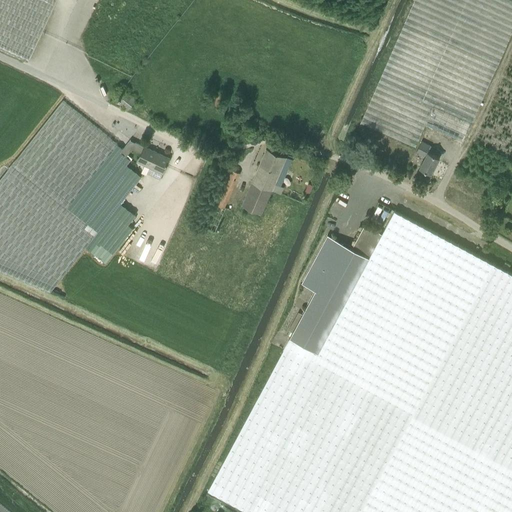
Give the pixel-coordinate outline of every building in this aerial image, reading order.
[(0,0),(0,48),(28,61),(56,0),(0,0)] [(415,147),(425,124),(433,107),(472,124),(511,31),(511,0),(414,0),(360,123),(410,145),(415,147)] [(217,108),(225,99),(215,91),(207,99),(217,108)] [(127,110),(136,101),(126,93),(118,102),(127,110)] [(89,243),(113,213),(137,183),(122,171),(127,165),(130,160),(131,160),(133,158),(128,155),(126,157),(121,152),(123,149),(63,101),(0,179),(0,271),(50,292),(86,248),(89,243)] [(464,141),(472,124),(433,107),(425,124),(464,141)] [(426,156),(419,168),(431,174),(440,158),(428,152),(431,146),(422,141),(417,151),(426,156)] [(293,157),(268,146),(252,182),(272,190),(272,189),(278,191),(293,157)] [(170,158),(144,147),(137,161),(163,173),(170,158)] [(225,208),(240,173),(226,167),(211,202),(225,208)] [(252,182),(242,204),(262,213),(272,190),(252,182)] [(372,218),(376,220),(382,210),(378,207),(372,218)] [(208,490),(249,511),(511,511),(511,273),(394,210),(382,233),(365,224),(352,248),(328,235),(302,283),(316,290),(290,339),(208,490)] [(378,221),(382,223),(387,213),(383,210),(378,221)] [(128,225),(113,213),(89,243),(86,248),(106,263),(133,229),(128,225)]
